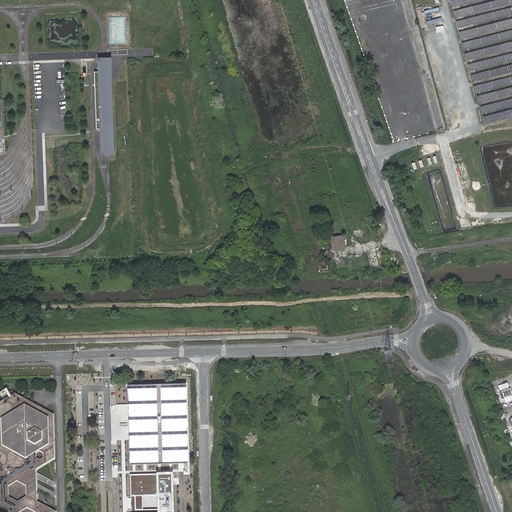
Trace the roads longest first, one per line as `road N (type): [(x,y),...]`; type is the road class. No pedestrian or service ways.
road 1 (secondary): [(425,300),(314,0)]
road 2 (unclassified): [(203,352),(0,356)]
road 3 (unclassified): [(377,340),(203,352)]
road 4 (track): [(444,0),(474,126),(442,137)]
road 5 (unclassified): [(203,352),(206,511)]
road 6 (secondary): [(496,511),(455,390)]
